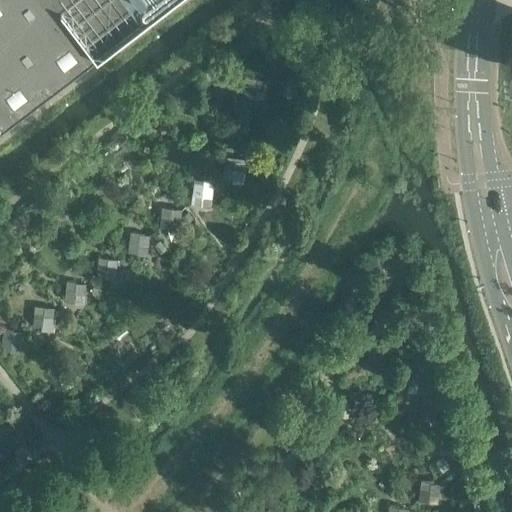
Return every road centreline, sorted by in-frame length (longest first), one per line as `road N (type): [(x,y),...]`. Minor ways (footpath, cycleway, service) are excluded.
road 1 (unclassified): [(471,77),(462,143),(477,229)]
road 2 (unclassified): [(499,209),(471,77)]
